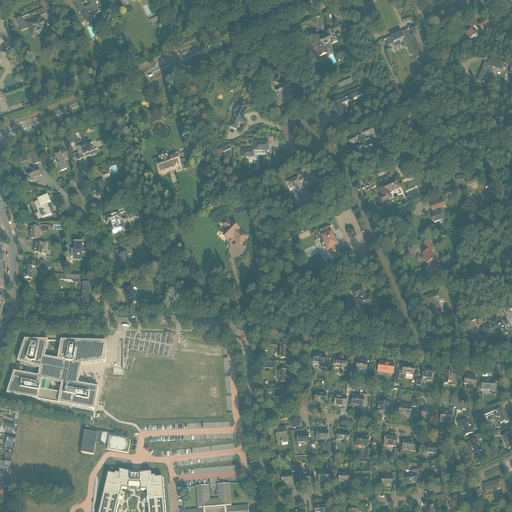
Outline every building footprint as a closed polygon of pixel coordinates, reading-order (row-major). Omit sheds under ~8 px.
[(74,0),(79,9),(77,10),(79,13),(80,13),(84,21),(89,19),(88,19),(88,18),(87,14),(94,11),(95,15),(100,13),(96,3),(99,2),(97,0),(89,0),(91,5),(84,8),(80,0),(74,0)] [(479,0),(485,6),(482,9),(485,12),(491,6),(485,0),(479,0)] [(31,20),(26,22),(26,23),(25,23),(23,17),(16,20),(21,31),(27,29),(27,28),(28,27),(32,37),(46,31),(44,26),(45,25),(43,21),(42,21),(40,16),(46,14),(43,8),(28,15),(31,20)] [(489,24),(486,20),(486,19),(478,24),(481,30),(489,24)] [(356,30),(353,22),(348,24),(352,32),(356,30)] [(388,44),(386,45),(387,47),(400,41),(403,40),(407,48),(406,48),(406,49),(407,48),(410,56),(410,55),(413,54),(415,59),(414,59),(415,59),(424,55),(413,33),(414,34),(410,36),(407,30),(409,30),(409,29),(386,39),(388,44)] [(474,33),(471,29),(466,33),(471,39),(477,34),(475,32),(474,33)] [(311,38),(310,39),(310,40),(312,45),(311,46),(313,52),(316,51),(318,55),(319,58),(328,54),(324,45),(331,42),(332,45),(337,42),(336,40),(332,30),(326,33),(327,35),(320,38),(319,36),(315,38),(314,35),(310,37),(311,38)] [(490,58),(487,65),(485,64),(481,74),(478,81),(482,83),(483,84),(484,83),(485,84),(486,80),(493,83),(495,78),(488,76),(491,67),(502,71),(503,67),(505,68),(507,64),(490,58)] [(289,87),(283,89),(282,89),(282,88),(275,91),(271,82),(264,85),(268,95),(272,93),(278,105),(283,103),(282,101),(287,99),(287,100),(299,95),(294,84),(289,87)] [(339,97),(332,100),(335,106),(334,107),(338,116),(340,116),(343,123),(349,120),(342,104),(362,95),(359,88),(339,97)] [(233,112),(235,113),(232,120),(233,120),(230,127),(236,129),(239,123),(242,124),(249,105),(240,102),(237,107),(235,107),(233,112)] [(418,107),(400,115),(403,121),(411,117),(410,116),(417,113),(418,115),(421,113),(418,107)] [(373,150),(370,142),(368,143),(367,142),(368,142),(366,138),(365,137),(375,133),(373,128),(352,137),(354,142),(357,141),(360,147),(358,147),(362,156),(368,153),(370,158),(377,155),(374,149),(373,150)] [(79,142),(75,144),(81,160),(96,154),(93,146),(92,147),(91,144),(85,146),(84,145),(82,145),(81,142),(80,142),(78,142),(79,142)] [(259,160),(259,171),(267,171),(267,157),(264,157),(264,151),(268,151),(268,142),(255,142),(255,150),(243,150),(243,158),(253,158),(253,159),(255,160),(259,160)] [(225,159),(230,157),(230,150),(227,151),(226,149),(221,151),(225,159)] [(36,152),(30,154),(34,165),(40,163),(36,152)] [(52,163),(49,164),(52,171),(53,170),(55,174),(61,172),(62,172),(67,170),(67,169),(66,168),(62,158),(64,157),(65,157),(65,156),(67,155),(66,153),(61,155),(61,154),(61,153),(55,155),(55,156),(56,156),(56,157),(50,159),(52,163)] [(166,173),(165,170),(177,167),(178,169),(181,169),(176,155),(157,161),(161,174),(166,173)] [(26,171),(28,177),(26,177),(26,179),(26,181),(28,182),(30,181),(30,182),(35,180),(35,178),(41,176),(38,168),(32,170),(31,169),(26,171)] [(296,173),(298,177),(287,182),(290,189),(296,187),(298,193),(297,193),(300,200),(296,202),(299,210),(311,205),(308,197),(311,196),(308,188),(304,190),(304,189),(304,188),(303,186),(302,186),(302,184),(307,182),(305,176),(304,177),(302,171),(296,173)] [(381,186),(378,188),(382,197),(379,198),(382,203),(386,201),(387,203),(389,203),(390,202),(391,201),(391,199),(392,198),(389,192),(391,191),(392,192),(400,188),(396,179),(387,183),(386,182),(390,180),(389,176),(388,176),(384,178),(382,179),(385,185),(381,186)] [(97,189),(93,190),(93,191),(93,192),(94,192),(95,191),(98,198),(106,195),(106,193),(107,192),(102,180),(92,183),(94,189),(96,188),(97,189)] [(458,195),(455,188),(444,192),(446,199),(458,195)] [(418,192),(406,198),(408,202),(420,197),(418,192),(417,192),(418,192)] [(40,212),(42,218),(52,214),(47,203),(50,202),(47,195),(37,199),(38,201),(34,202),(38,213),(40,212)] [(444,222),(443,219),(442,216),(444,215),(441,208),(445,206),(443,200),(430,205),(432,211),(434,210),(436,214),(434,214),(435,216),(432,217),(434,223),(438,221),(439,223),(444,222)] [(124,219),(122,219),(120,213),(105,219),(107,225),(108,225),(110,230),(109,230),(111,237),(126,232),(124,226),(126,225),(124,219)] [(223,233),(221,235),(228,241),(230,239),(231,238),(233,235),(236,238),(235,239),(240,244),(247,237),(242,232),(241,233),(238,230),(239,229),(233,223),(231,224),(228,220),(227,221),(227,220),(226,220),(224,221),(224,222),(223,223),(223,224),(223,225),(223,226),(226,229),(223,233)] [(39,228),(31,227),(30,239),(39,239),(39,228)] [(328,227),(320,231),(324,240),(322,241),(324,244),(323,244),(322,245),(322,246),(323,247),(324,248),(325,248),(325,247),(327,250),(329,249),(333,258),(340,255),(337,248),(336,246),(338,245),(336,242),(337,242),(338,241),(338,240),(337,240),(337,239),(336,238),(335,238),(335,239),(333,236),(332,236),(330,232),(328,227)] [(74,257),(74,260),(82,260),(82,255),(81,255),(81,253),(86,252),(84,244),(82,244),(82,243),(75,242),(74,249),(71,249),(71,257),(74,257)] [(438,269),(436,265),(434,260),(435,260),(431,252),(433,251),(429,242),(422,244),(426,252),(422,254),(423,257),(422,259),(422,260),(423,260),(424,261),(425,261),(427,264),(428,263),(432,272),(438,269)] [(46,254),(46,244),(35,244),(34,252),(38,253),(38,254),(39,254),(39,253),(46,254)] [(136,269),(134,264),(131,265),(127,254),(132,252),(130,246),(122,249),(124,254),(118,256),(120,262),(121,262),(125,273),(136,269)] [(43,259),(40,262),(47,270),(50,267),(43,259)] [(23,278),(32,278),(32,267),(35,267),(35,262),(29,261),(29,266),(24,266),(23,278)] [(87,279),(85,279),(79,279),(79,275),(74,275),(61,275),(61,280),(64,280),(71,280),(73,282),(79,283),(79,286),(80,286),(80,293),(90,293),(90,291),(91,291),(91,283),(87,282),(87,279)] [(126,289),(124,290),(128,301),(129,300),(131,305),(135,304),(135,303),(139,302),(138,297),(136,292),(137,292),(136,291),(137,290),(138,289),(138,288),(137,287),(136,286),(135,286),(134,286),(133,282),(125,286),(126,289)] [(362,287),(352,291),(354,298),(359,296),(360,298),(358,299),(362,309),(364,308),(365,312),(363,313),(366,319),(374,315),(370,306),(375,304),(370,294),(366,296),(362,287)] [(282,288),(269,294),(271,298),(274,297),(276,301),(286,297),(282,288)] [(439,291),(424,297),(427,303),(428,303),(433,315),(442,311),(437,301),(443,298),(439,291)] [(90,293),(80,293),(80,296),(82,296),(82,305),(92,305),(92,296),(88,296),(88,293),(90,294),(90,293)] [(497,331),(498,335),(499,335),(499,336),(500,337),(501,337),(502,337),(503,337),(503,336),(504,336),(504,335),(507,333),(502,321),(499,322),(496,317),(488,321),(490,325),(483,328),(487,336),(497,331)] [(167,333),(141,332),(143,336),(143,334),(145,334),(145,340),(148,339),(149,340),(149,335),(151,339),(152,342),(154,341),(154,338),(156,341),(157,341),(161,339),(161,337),(166,335),(167,335),(167,333)] [(17,362),(40,369),(38,376),(14,372),(7,394),(94,410),(98,387),(78,384),(80,371),(77,371),(78,365),(82,365),(106,361),(106,342),(61,341),(58,360),(45,357),(48,340),(25,340),(17,362)] [(289,347),(279,346),(279,353),(281,353),(281,358),(289,359),(289,347)] [(314,354),(313,363),(314,364),(316,364),(317,363),(321,364),(320,367),(323,368),(326,368),(328,358),(324,358),(325,355),(314,354)] [(340,356),(340,358),(335,357),(334,358),(334,359),(333,365),(341,366),(341,369),(346,370),(348,359),(343,358),(343,357),(343,356),(341,355),(340,356)] [(368,361),(357,360),(356,368),(353,368),(353,372),(359,373),(360,370),(367,371),(368,361)] [(379,362),(378,370),(391,372),(391,374),(393,374),(394,364),(379,362)] [(412,378),(413,375),(414,367),(403,365),(402,374),(405,375),(406,375),(405,377),(412,378)] [(278,371),(274,371),(274,376),(276,378),(278,378),(280,378),(281,383),(288,382),(288,375),(289,375),(289,370),(278,371)] [(432,383),(433,380),(434,372),(426,371),(423,371),(422,380),(426,380),(426,383),(432,383)] [(457,380),(452,379),(453,374),(449,374),(450,372),(446,371),(444,384),(448,385),(448,382),(451,383),(451,385),(456,386),(457,380)] [(465,374),(464,384),(468,385),(468,388),(475,389),(476,378),(473,378),(473,375),(465,374)] [(490,381),(482,380),(481,390),(492,391),(492,389),(496,390),(496,383),(490,382),(490,381)] [(290,402),(289,392),(279,393),(273,393),(273,397),(280,397),(280,403),(290,402)] [(325,404),(325,403),(327,395),(316,393),(314,402),(325,404)] [(353,396),(352,401),(351,405),(358,406),(358,408),(362,409),(363,402),(366,403),(367,395),(360,394),(360,397),(353,396)] [(345,405),(345,404),(346,398),(335,396),(334,405),(342,406),(342,405),(345,405)] [(386,404),(379,403),(378,411),(389,412),(390,405),(394,405),(395,399),(387,398),(386,404)] [(410,417),(411,406),(400,405),(399,414),(405,415),(405,416),(410,417)] [(289,408),(281,409),(282,416),(279,416),(279,421),(290,420),(289,408)] [(494,408),(484,412),(485,416),(492,413),(493,415),(492,415),(493,415),(494,417),(493,417),(492,418),(492,419),(492,421),(493,421),(494,422),(495,422),(496,421),(496,420),(496,419),(496,418),(498,417),(500,424),(504,422),(504,424),(508,422),(503,410),(501,411),(500,409),(495,411),(494,409),(494,408)] [(432,420),(434,410),(430,409),(430,411),(422,410),(421,418),(426,419),(426,420),(432,420)] [(451,422),(452,412),(449,411),(449,413),(441,412),(440,421),(445,422),(445,421),(451,422)] [(70,426),(55,423),(56,418),(42,415),(34,457),(48,460),(49,454),(65,457),(70,426)] [(461,418),(460,422),(457,423),(463,437),(466,436),(467,436),(467,435),(473,433),(472,431),(475,430),(475,429),(472,422),(471,422),(469,423),(467,419),(466,419),(465,416),(461,418)] [(5,430),(5,431),(12,432),(13,425),(6,424),(5,430)] [(85,428),(81,453),(94,455),(96,442),(108,445),(107,450),(128,454),(131,441),(129,441),(130,437),(115,434),(114,435),(112,435),(112,434),(97,431),(97,430),(85,428)] [(285,429),(275,430),(278,443),(281,443),(282,446),(288,445),(287,442),(285,429)] [(317,432),(317,440),(328,440),(328,431),(324,431),(324,432),(317,432)] [(337,432),(336,440),(336,442),(340,442),(340,441),(348,442),(350,434),(337,432)] [(511,432),(502,436),(504,441),(505,440),(508,449),(511,447),(511,432)] [(297,436),(298,444),(308,443),(308,435),(305,435),(297,436)] [(365,437),(357,436),(356,444),(367,446),(369,438),(368,438),(369,435),(365,435),(365,437)] [(384,445),(395,447),(397,439),(385,437),(385,439),(384,439),(384,441),(385,441),(384,445)] [(403,439),(402,448),(409,449),(409,451),(415,452),(417,441),(403,439)] [(476,453),(477,453),(478,453),(477,452),(481,450),(476,439),(466,443),(469,449),(470,448),(473,454),(476,453)] [(436,450),(436,445),(431,445),(431,446),(425,445),(423,454),(428,454),(428,453),(437,454),(437,450),(436,450)] [(444,473),(448,471),(444,462),(430,468),(433,473),(438,470),(441,477),(445,475),(444,473)] [(0,464),(0,475),(8,477),(10,467),(4,465),(0,464)] [(98,511),(165,511),(162,477),(155,478),(155,476),(152,476),(151,472),(138,474),(137,474),(134,474),(134,473),(132,473),(119,470),(119,474),(115,473),(115,475),(108,473),(98,511)] [(411,471),(412,476),(406,477),(407,484),(412,483),(417,482),(416,479),(420,478),(418,470),(411,471)] [(329,481),(330,481),(330,472),(319,473),(319,482),(326,481),(326,484),(330,484),(329,481)] [(346,474),(339,475),(339,483),(345,482),(345,483),(350,483),(350,478),(349,472),(346,473),(346,474)] [(368,484),(367,474),(360,475),(360,472),(353,472),(353,478),(356,478),(356,484),(360,484),(360,483),(363,483),(363,484),(368,484)] [(288,476),(282,476),(281,474),(281,473),(280,473),(279,473),(277,473),(278,479),(282,479),(282,484),(288,483),(288,484),(293,484),(292,473),(288,473),(288,476)] [(392,477),(382,477),(382,485),(387,485),(392,485),(392,482),(396,482),(396,473),(392,473),(392,477)] [(299,484),(310,483),(310,474),(299,474),(299,484)] [(483,485),(486,494),(500,488),(502,494),(507,493),(502,479),(489,484),(489,483),(483,485)] [(197,487),(199,508),(198,508),(198,510),(197,510),(182,511),(181,511),(248,511),(248,505),(248,506),(227,508),(226,506),(231,505),(229,484),(230,484),(217,485),(218,485),(219,499),(209,500),(208,486),(208,485),(196,486),(196,487),(197,487)] [(0,489),(0,496),(6,498),(6,499),(13,501),(14,498),(5,496),(5,495),(6,491),(0,489)] [(455,511),(464,510),(460,495),(450,498),(453,511),(455,511)] [(13,501),(6,499),(4,506),(10,507),(10,508),(10,509),(11,509),(13,501)]
